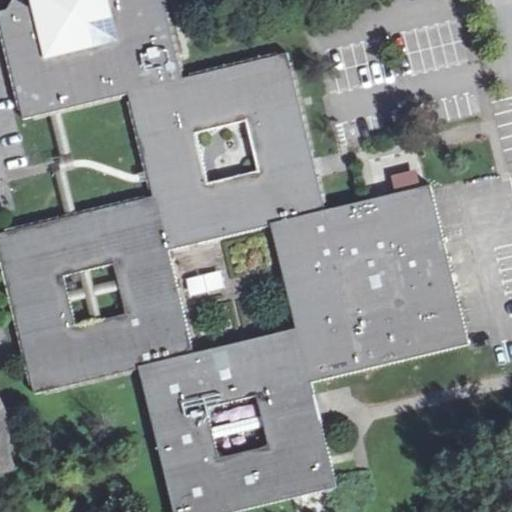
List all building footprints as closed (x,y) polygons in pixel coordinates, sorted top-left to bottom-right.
[(16,0),(14,0),(7,11),(0,12),(0,21),(25,119),(57,112),(129,94),(185,80),(176,44),(169,17),(164,0),(39,0),(33,10),(16,0)] [(312,153),(288,54),(185,80),(129,94),(155,197),(168,251),(273,225),(327,211),(319,179),(312,153)] [(391,175),(395,189),(420,182),(416,169),(391,175)] [(299,329),(312,384),(471,344),(432,187),(367,201),(327,211),(273,225),(299,329)] [(72,218),(0,235),(0,249),(23,343),(36,395),(139,369),(195,355),(168,251),(155,197),(72,218)] [(237,511),(338,487),(322,423),(312,384),(299,329),(195,355),(139,369),(174,511),(237,511)] [(0,470),(7,469),(8,472),(17,470),(15,460),(12,461),(0,412),(0,470)] [(362,488),(340,494),(343,505),(365,499),(362,488)]
